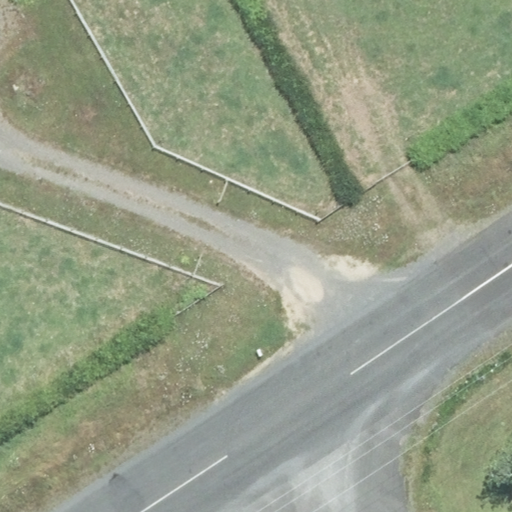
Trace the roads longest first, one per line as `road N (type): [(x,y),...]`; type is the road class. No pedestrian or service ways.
road 1 (unclassified): [(511,233),(290,378)]
road 2 (unclassified): [(290,378),(91,511)]
road 3 (unclassified): [(354,511),(290,378)]
